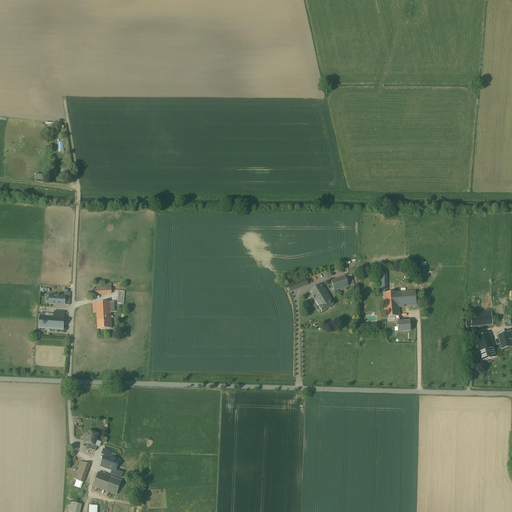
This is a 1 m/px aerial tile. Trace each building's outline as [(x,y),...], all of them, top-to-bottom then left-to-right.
[(387,274),(379,274),(379,291),(387,291),(387,274)] [(346,277),(349,287),(354,285),(352,275),(346,277)] [(346,277),(331,281),(334,291),(349,287),(346,277)] [(305,279),(287,287),(289,292),(308,285),(305,279)] [(101,282),(95,283),(95,295),(112,294),(111,283),(101,284),(101,282)] [(310,292),(316,302),(312,304),(315,308),(318,306),(319,308),(331,301),(321,285),(310,292)] [(415,291),(383,294),(385,318),(395,317),(399,317),(398,307),(417,306),(415,291)] [(65,296),(49,295),(49,304),(65,305),(65,296)] [(319,308),(322,312),(334,305),(331,300),(319,308)] [(110,303),(93,304),(93,313),(97,313),(97,317),(105,316),(105,317),(111,317),(110,313),(110,303)] [(64,312),(54,312),(54,314),(54,317),(53,317),(53,330),(63,330),(64,312)] [(54,314),(40,314),(39,329),(53,330),(53,317),(54,317),(54,314)] [(105,316),(97,317),(98,330),(111,329),(111,317),(105,317),(105,316)] [(472,317),(473,327),(493,326),(492,316),(472,317)] [(400,322),(397,322),(397,323),(398,332),(410,331),(410,321),(400,322)] [(511,344),(509,333),(498,336),(501,348),(502,350),(511,346),(511,344)] [(492,345),(489,335),(476,339),(479,349),(492,345)] [(492,345),(479,349),(482,360),(495,357),(493,350),(492,345)] [(98,435),(89,431),(85,442),(88,443),(87,448),(88,448),(89,444),(95,445),(98,435)] [(120,460),(105,455),(100,467),(113,471),(115,472),(120,460)] [(89,465),(80,462),(76,473),(79,475),(78,477),(84,479),(89,465)] [(113,471),(100,467),(93,487),(106,491),(110,477),(113,471)] [(84,479),(78,477),(76,483),(82,486),(84,479)] [(122,481),(110,477),(106,491),(117,495),(122,481)] [(80,511),(82,502),(70,500),(68,511),(71,511),(80,511)]
